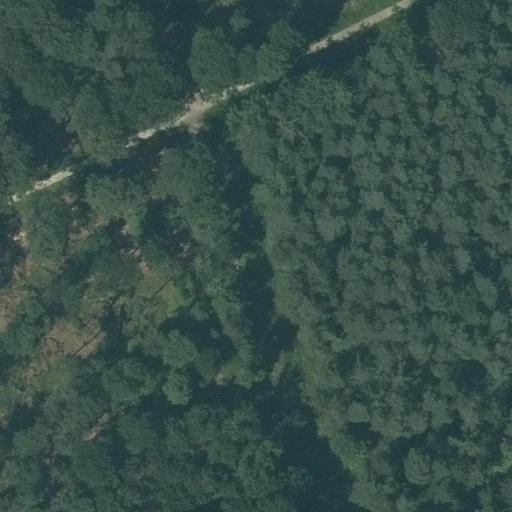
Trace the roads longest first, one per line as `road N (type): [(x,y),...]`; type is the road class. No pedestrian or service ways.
road 1 (track): [(147,0),(321,511)]
road 2 (track): [(0,207),(415,0)]
